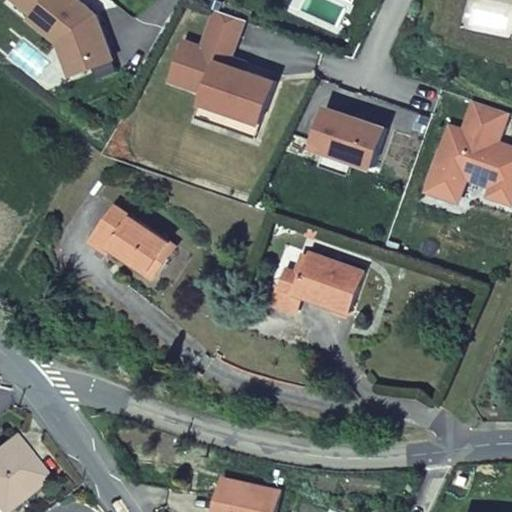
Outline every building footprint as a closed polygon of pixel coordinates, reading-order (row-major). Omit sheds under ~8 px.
[(246,21),(216,10),(204,43),(188,38),(172,82),(209,95),(221,59),(231,63),(246,21)] [(209,95),(205,105),(265,126),(281,80),(256,72),(231,63),(221,59),(209,95)] [(443,158),(432,191),(467,203),(474,182),(495,189),(493,197),(511,203),(511,142),(506,140),(511,120),(511,113),(476,101),(466,130),(454,126),(443,158)] [(265,126),(205,105),(201,118),(260,138),(265,126)] [(317,148),(330,152),(325,165),(353,174),(357,163),(378,170),(393,127),(362,116),(331,106),(317,148)] [(134,264),(159,279),(181,244),(177,242),(157,274),(115,248),(135,215),(116,204),(92,242),(114,256),(116,252),(134,264)] [(157,274),(177,242),(135,215),(115,248),(157,274)] [(306,275),(299,294),(306,296),(328,304),(356,314),(372,270),(315,250),(314,253),(306,275)] [(299,294),(306,275),(314,253),(308,251),(301,270),(293,266),(285,289),(299,294)] [(298,317),(306,296),(299,294),(285,289),(277,309),(298,317)] [(17,435),(0,447),(0,511),(12,511),(53,481),(36,459),(17,435)] [(220,511),(281,511),(287,489),(228,477),(223,501),(220,511)]
